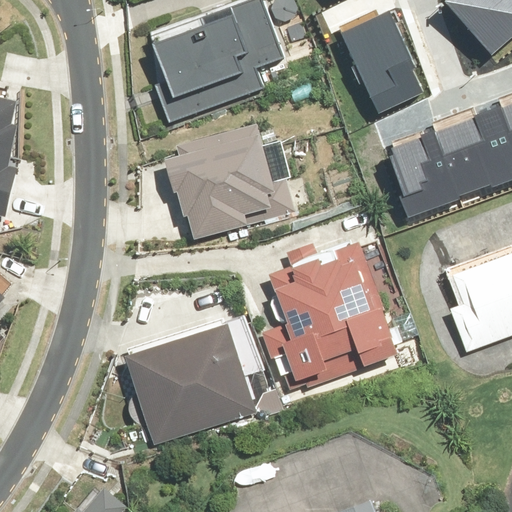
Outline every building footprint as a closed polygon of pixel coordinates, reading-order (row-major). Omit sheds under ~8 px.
[(256,0),(204,0),(145,21),(165,76),(153,80),(162,108),(259,73),(253,55),(274,47),(256,0)] [(511,0),(448,0),(445,3),(489,56),(511,36),(511,0)] [(388,11),(336,36),(375,114),(421,92),(411,71),(416,68),(388,11)] [(0,214),(8,216),(21,166),(11,164),(28,101),(0,92),(0,214)] [(511,105),(387,147),(409,211),(511,177),(511,105)] [(171,145),(193,237),(254,223),(251,212),(278,206),(274,191),(282,189),(267,122),(171,145)] [(267,331),(288,390),(405,349),(366,238),(321,254),(317,241),(290,250),(295,263),(273,271),(291,322),(267,331)] [(511,251),(457,271),(468,300),(455,305),(471,349),(511,333),(511,251)] [(0,337),(9,327),(0,320),(0,306),(13,291),(0,280),(0,337)] [(234,321),(133,352),(161,441),(262,410),(234,321)] [(384,511),(379,495),(339,509),(340,511),(384,511)]
